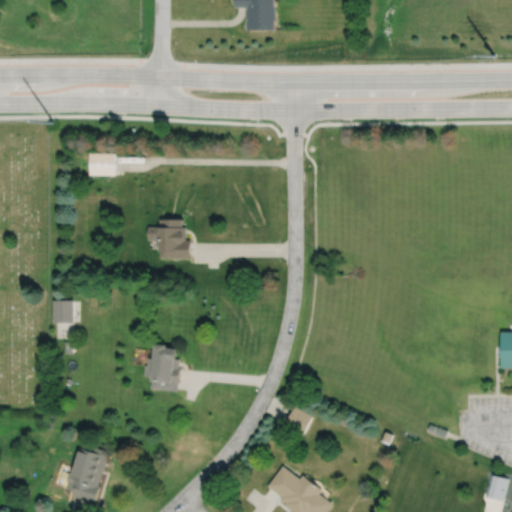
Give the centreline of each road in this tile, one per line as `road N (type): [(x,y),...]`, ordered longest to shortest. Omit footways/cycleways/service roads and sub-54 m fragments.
road 1 (secondary): [(0,101),(511,106)]
road 2 (secondary): [(511,77),(0,74)]
road 3 (residential): [(292,81),(294,279),(285,338),(243,431),(165,511)]
